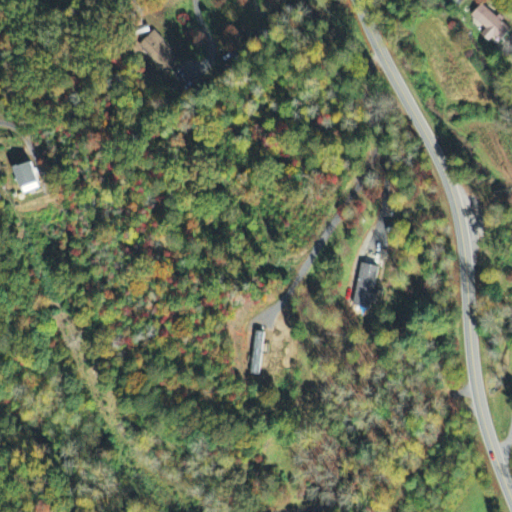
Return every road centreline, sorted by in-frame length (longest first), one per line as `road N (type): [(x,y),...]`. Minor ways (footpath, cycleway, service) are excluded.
road 1 (residential): [(511,498),(475,386),(456,205),(356,0)]
road 2 (residential): [(380,52),(360,91),(380,147),(304,265)]
